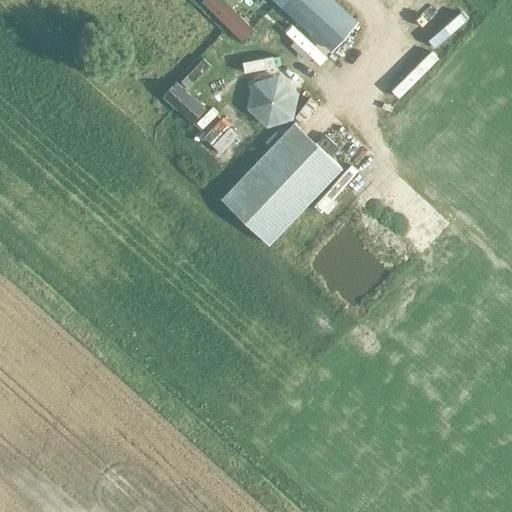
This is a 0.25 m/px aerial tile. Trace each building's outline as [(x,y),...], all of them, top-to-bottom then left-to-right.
[(208,0),(204,4),(244,45),(256,34),(232,10),(242,1),(240,0),(208,0)] [(278,0),(333,50),(357,24),(331,0),(278,0)] [(445,55),(473,24),(464,16),(473,6),(466,0),(428,0),(415,15),(425,24),(419,30),(445,55)] [(293,121),(299,95),(278,76),(253,84),(246,110),(268,129),(293,121)] [(193,123),(206,108),(176,82),(163,97),(193,123)] [(206,126),(218,110),(211,105),(199,120),(206,126)] [(222,116),(205,136),(224,151),(240,131),(222,116)] [(267,244),(342,168),(296,123),(221,199),(267,244)]
